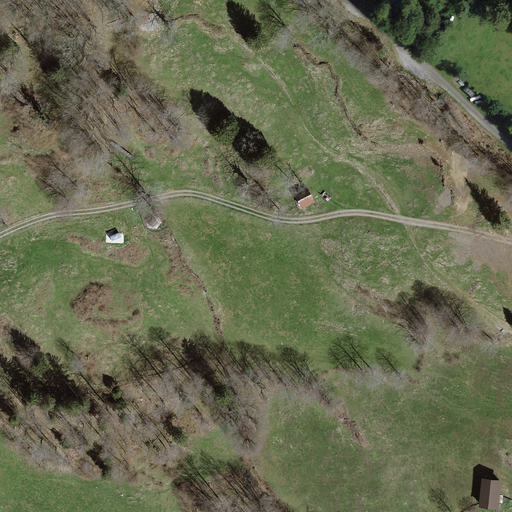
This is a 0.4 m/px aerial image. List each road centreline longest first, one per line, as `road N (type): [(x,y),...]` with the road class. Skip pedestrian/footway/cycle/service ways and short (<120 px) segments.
road 1 (track): [(0,244),(52,216),(184,193),(274,218),(357,212),(405,220)]
road 2 (tertiary): [(352,0),(511,145)]
